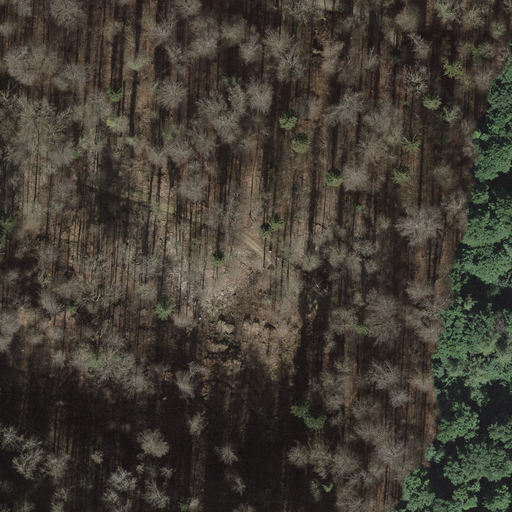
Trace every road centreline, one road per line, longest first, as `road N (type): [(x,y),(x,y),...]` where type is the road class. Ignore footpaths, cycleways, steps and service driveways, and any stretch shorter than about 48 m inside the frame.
road 1 (track): [(28,146),(85,180),(244,230),(282,273),(335,310),(365,310),(378,333),(358,350),(337,339)]
road 2 (track): [(312,0),(373,19),(468,114),(511,143)]
road 3 (track): [(181,511),(128,490),(0,405)]
